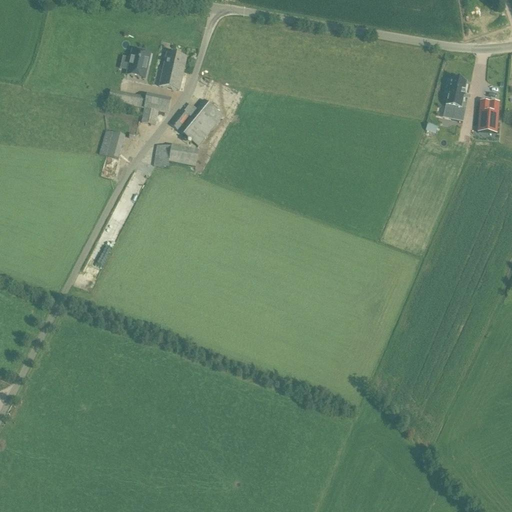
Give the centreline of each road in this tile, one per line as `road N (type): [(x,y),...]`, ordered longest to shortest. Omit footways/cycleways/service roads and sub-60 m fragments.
road 1 (unclassified): [(0,418),(131,166),(185,95),(213,6)]
road 2 (unclassified): [(213,6),(462,48),(511,43)]
